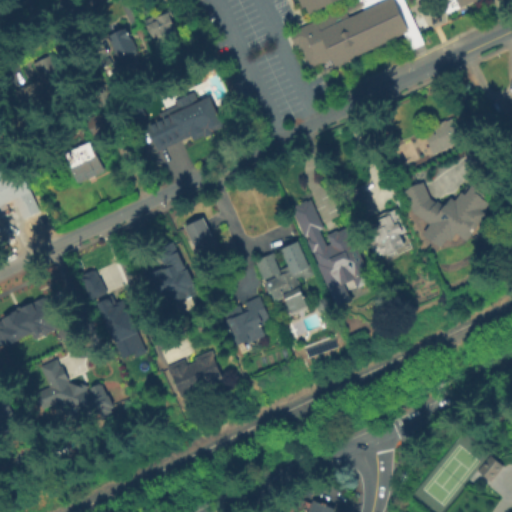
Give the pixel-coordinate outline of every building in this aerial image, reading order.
[(358,0),(360,3),(326,18),(290,34),(308,74),(334,62),(337,68),(417,32),(402,0),(438,0),(446,16),(480,0),(296,0),(304,16),(340,0),(358,0)] [(145,22),(169,10),(181,34),(163,43),(160,35),(153,38),(145,22)] [(128,28),(140,57),(119,65),(108,36),(128,28)] [(33,64),(60,53),(74,90),(20,112),(11,90),(39,79),(33,64)] [(144,121),(207,92),(220,119),(157,148),(144,121)] [(88,122),(107,114),(115,135),(96,143),(88,122)] [(436,155),(425,132),(452,119),(463,142),(436,155)] [(76,187),(63,159),(91,145),(105,173),(76,187)] [(0,213),(0,165),(16,158),(42,212),(24,220),(18,207),(15,208),(12,201),(1,207),(3,212),(0,213)] [(495,197),(465,242),(450,240),(444,248),(426,234),(432,227),(415,214),(405,191),(425,184),(432,200),(446,204),(455,198),(458,202),(472,181),(495,197)] [(292,208),(310,200),(323,228),(319,230),(326,245),(330,243),(327,236),(346,228),(371,281),(357,288),(353,279),(344,283),(351,299),(335,306),(292,208)] [(388,254),(376,224),(395,216),(408,246),(388,254)] [(204,218),(220,251),(199,261),(184,227),(204,218)] [(153,297),(169,296),(169,310),(187,309),(184,243),(151,245),(153,297)] [(298,244),(310,272),(300,277),(313,305),(292,315),(284,298),(275,302),(256,263),(274,254),(281,268),(288,265),(282,252),(298,244)] [(105,290),(93,268),(80,276),(92,297),(105,290)] [(167,289),(195,276),(207,302),(179,315),(167,289)] [(239,349),(222,305),(242,297),(245,305),(267,296),(274,315),(266,319),(273,336),(239,349)] [(122,299),(111,304),(108,297),(96,302),(120,361),(144,351),(122,299)] [(0,314),(0,346),(58,328),(48,299),(0,314)] [(170,369),(213,350),(225,378),(183,397),(170,369)] [(61,400),(80,392),(76,383),(106,370),(117,396),(68,417),(61,400)] [(475,469),(488,481),(501,466),(489,455),(475,469)] [(309,511),(314,500),(337,508),(335,511),(309,511)]
